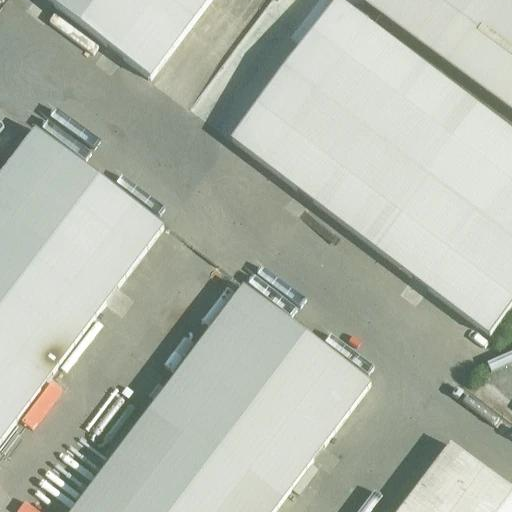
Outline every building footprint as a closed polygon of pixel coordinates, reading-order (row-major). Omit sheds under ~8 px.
[(40,0),(150,83),(212,0),(40,0)] [(511,115),(511,4),(506,0),(368,0),(363,7),(511,115)] [(511,136),(337,3),(230,144),(489,340),(511,308),(511,136)] [(0,180),(0,446),(163,231),(35,134),(0,180)] [(276,511),(371,388),(243,291),(112,464),(75,511),(276,511)] [(90,447),(41,511),(75,511),(112,464),(90,447)] [(511,511),(511,493),(449,447),(400,511),(511,511)]
